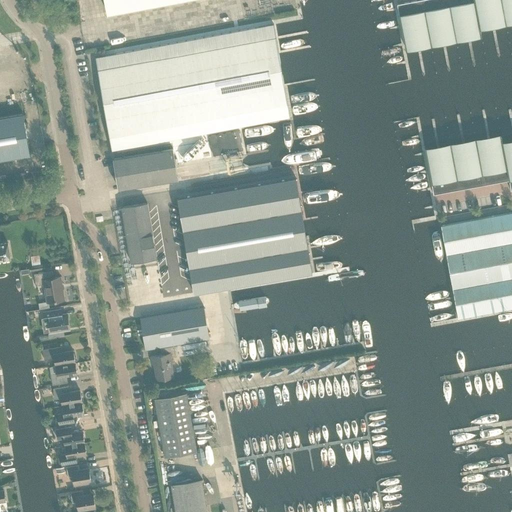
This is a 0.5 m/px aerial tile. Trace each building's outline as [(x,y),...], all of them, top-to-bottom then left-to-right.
[(181,0),(105,0),(108,14),(181,0)] [(511,0),(421,0),(397,5),(405,47),(481,33),(479,25),(511,19),(511,0)] [(273,25),(96,58),(112,151),(289,117),(273,25)] [(0,118),(0,160),(30,155),(23,115),(0,118)] [(239,132),(210,137),(214,155),(242,149),(239,132)] [(511,191),(511,190),(511,143),(503,146),(501,138),(425,152),(433,195),(509,181),(511,191)] [(113,159),(118,189),(178,179),(173,149),(113,159)] [(296,178),(177,199),(194,293),(312,273),(296,178)] [(121,207),(131,263),(156,258),(147,203),(121,207)] [(511,212),(441,226),(458,318),(511,308),(511,212)] [(0,261),(10,259),(8,243),(0,243),(0,261)] [(43,285),(46,302),(64,299),(60,277),(53,278),(52,271),(33,274),(36,286),(43,285)] [(140,318),(145,349),(209,338),(203,307),(140,318)] [(44,319),(42,319),(44,332),(50,331),(49,333),(49,338),(60,336),(59,330),(69,328),(67,315),(61,316),(60,310),(43,313),(44,319)] [(54,358),(55,366),(75,363),(73,351),(62,352),(61,346),(42,350),(44,360),(54,358)] [(173,377),(170,357),(176,356),(174,346),(161,349),(162,355),(151,356),(152,364),(154,364),(157,380),(173,377)] [(52,385),(67,382),(66,376),(77,375),(75,363),(55,366),(49,367),(51,374),(52,385)] [(55,399),(61,398),(62,406),(82,402),(80,390),(69,392),(68,386),(53,389),(55,399)] [(154,398),(165,457),(196,451),(186,393),(154,398)] [(73,416),(84,414),(82,402),(62,406),(63,413),(57,414),(59,425),(74,422),(73,416)] [(63,439),(65,446),(84,443),(82,431),(72,433),(71,427),(56,429),(57,440),(63,439)] [(76,457),(86,455),(84,443),(65,446),(66,454),(60,455),(62,465),(77,462),(76,457)] [(72,476),(74,485),(91,482),(89,469),(79,470),(78,464),(66,466),(68,477),(72,476)] [(206,511),(201,479),(171,485),(175,511),(206,511)] [(77,502),(78,510),(95,507),(93,494),(83,496),(82,490),(70,492),(72,503),(77,502)]
